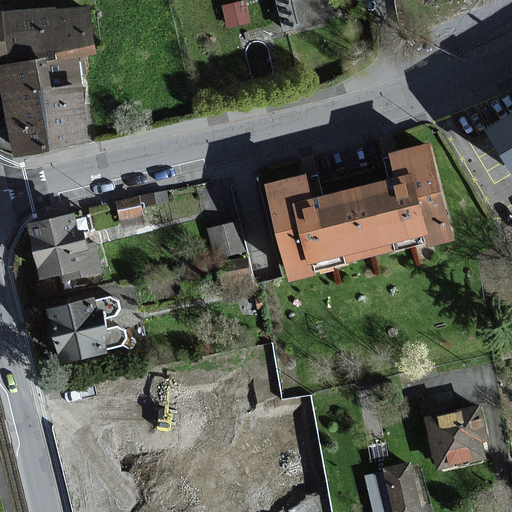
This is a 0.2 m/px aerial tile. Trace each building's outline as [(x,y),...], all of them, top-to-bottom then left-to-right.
[(8,11),(14,63),(54,59),(97,54),(91,2),(8,11)] [(14,63),(8,11),(0,12),(0,64),(3,64),(14,63)] [(54,59),(14,63),(3,64),(4,72),(18,152),(93,139),(83,83),(59,88),(54,59)] [(511,151),(511,114),(496,125),(511,151)] [(398,150),(404,174),(360,184),(378,255),(458,236),(436,141),(398,150)] [(311,173),(275,181),(297,274),(378,255),(360,184),(316,195),(311,173)] [(80,212),(35,223),(47,273),(66,269),(68,278),(104,269),(98,246),(89,248),(80,212)] [(237,222),(206,229),(213,260),(244,253),(237,222)] [(102,296),(54,307),(67,360),(115,348),(102,296)] [(479,405),(426,416),(437,469),(490,458),(479,405)] [(421,511),(411,463),(388,468),(398,511),(421,511)]
